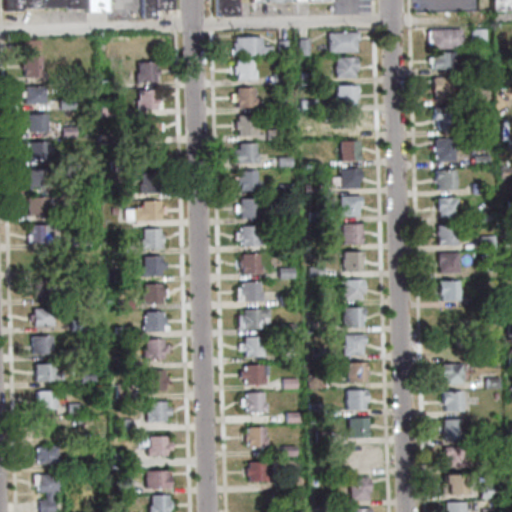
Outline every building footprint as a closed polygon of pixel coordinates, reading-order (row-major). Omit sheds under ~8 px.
[(0,0),(1,12),(18,12),(18,8),(17,0),(0,0)] [(17,0),(18,8),(35,7),(34,0),(17,0)] [(61,0),(62,7),(62,10),(83,9),(82,0),(61,0)] [(83,12),(104,11),(103,0),(82,0),(83,9),(83,12)] [(138,18),(152,18),(152,10),(169,9),(168,0),(137,0),(138,17),(138,18)] [(210,0),(210,17),(234,17),(233,0),(210,0)] [(511,0),(488,0),(489,11),(511,10),(511,0)] [(426,28),(458,28),(458,47),(426,47),(426,28)] [(469,44),(469,30),(483,29),(483,43),(469,44)] [(324,32),(355,31),(355,39),(353,39),(353,50),(325,51),(324,32)] [(268,53),(229,54),(228,42),(232,42),(232,37),(257,36),(258,45),(268,45),(268,53)] [(297,55),(296,39),(305,39),(306,54),(297,55)] [(285,41),(285,55),(275,55),(275,41),(285,41)] [(451,69),(429,69),(428,56),(432,56),(431,54),(451,53),(451,69)] [(39,76),(22,76),(21,57),(38,56),(39,76)] [(331,57),(351,56),(352,69),(350,69),(351,76),(331,77),(331,57)] [(232,60),(249,59),(249,69),(251,69),(252,79),(232,79),(232,73),(230,73),(230,65),(232,65),(232,60)] [(132,71),(134,71),(134,61),(151,61),(151,67),(154,67),(154,73),(151,74),(151,80),(132,81),(132,71)] [(297,83),(297,72),(314,72),(314,82),(297,83)] [(270,83),(270,74),(285,73),(285,83),(270,83)] [(428,77),(430,77),(430,76),(443,76),(448,76),(449,97),(431,98),(430,90),(429,90),(428,77)] [(99,88),(98,77),(109,77),(109,88),(99,88)] [(351,104),(334,105),(333,85),(352,84),(353,97),(351,97),(351,104)] [(21,86),(41,85),(41,103),(22,103),(21,86)] [(250,86),(250,97),(252,97),(253,106),(234,107),(233,101),(230,101),(230,94),(233,94),(233,87),(250,86)] [(133,108),(133,99),(135,99),(134,89),(152,88),(152,95),(157,94),(158,108),(133,108)] [(57,99),(72,98),(72,109),(57,109),(57,99)] [(313,109),(297,110),(297,99),(313,98),(313,109)] [(110,116),(97,116),(96,101),(110,100),(110,116)] [(429,107),(450,107),(450,129),(435,129),(435,118),(430,118),(429,107)] [(335,132),(334,112),(352,111),(353,120),(356,120),(356,129),(353,130),(353,131),(335,132)] [(44,131),(23,131),(23,114),(44,114),(44,131)] [(234,115),(250,114),(250,126),(254,126),(254,134),(234,134),(234,129),(232,129),(232,121),(234,121),(234,115)] [(154,136),(136,136),(135,116),(153,115),(153,122),(158,122),(159,129),(153,129),(154,136)] [(72,126),(72,137),(59,137),(59,126),(72,126)] [(264,140),(264,130),(278,129),(278,139),(264,140)] [(430,138),(432,138),(432,137),(443,137),(443,138),(450,138),(451,160),(432,161),(432,152),(431,152),(430,138)] [(354,159),(336,160),(336,141),(354,140),(354,159)] [(24,143),(45,142),(45,158),(24,158),(24,143)] [(235,143),(252,142),(252,153),(254,153),(254,161),(230,162),(230,150),(235,149),(235,143)] [(135,144),(153,143),(153,148),(156,148),(156,158),(154,158),(154,163),(136,164),(135,144)] [(470,155),(485,155),(485,165),(470,165),(470,155)] [(275,157),(287,156),(288,165),(275,166),(275,157)] [(121,171),(109,171),(108,161),(120,161),(121,171)] [(510,177),(498,177),(497,166),(510,166),(510,177)] [(336,186),(335,168),(355,167),(355,180),(354,180),(354,186),(336,186)] [(24,170),(46,169),(46,186),(25,186),(24,170)] [(432,170),(452,169),(453,188),(434,188),(434,181),(432,182),(432,170)] [(252,170),(252,181),(255,181),(255,189),(236,190),(236,174),(237,174),(237,170),(252,170)] [(136,192),(135,183),(137,183),(137,173),(155,172),(155,178),(160,177),(160,185),(155,186),(155,192),(136,192)] [(61,191),(61,180),(75,180),(76,190),(61,191)] [(289,183),(289,194),(275,194),(274,184),(289,183)] [(302,194),(302,183),(314,183),(314,193),(302,194)] [(483,183),(483,193),(469,193),(469,183),(483,183)] [(108,199),(108,189),(123,188),(123,198),(108,199)] [(354,214),(336,214),(335,195),(355,194),(356,204),(354,204),(354,214)] [(433,196),(454,195),(454,215),(435,216),(435,208),(433,209),(433,196)] [(24,197),(43,196),(43,207),(52,207),(52,213),(24,214),(24,197)] [(236,197),(253,197),(254,208),(263,208),(263,216),(237,217),(237,212),(235,212),(234,204),(236,204),(236,197)] [(156,218),(121,219),(121,208),(129,208),(129,207),(139,207),(138,200),(155,200),(155,205),(159,205),(159,212),(155,212),(156,218)] [(478,210),(491,209),(491,220),(479,220),(478,210)] [(321,210),(321,221),(305,221),(305,211),(321,210)] [(277,211),(290,211),(290,221),(277,222),(277,211)] [(26,224),(46,223),(46,241),(27,242),(26,224)] [(357,241),(339,242),(338,223),(357,223),(357,241)] [(433,225),(452,224),(453,244),(434,244),(433,225)] [(254,225),(254,236),(256,236),(257,244),(238,245),(238,238),(235,238),(235,231),(238,231),(237,225),(254,225)] [(137,249),(136,239),(140,239),(139,227),(156,227),(156,233),(159,233),(159,241),(156,241),(156,248),(137,249)] [(70,246),(70,231),(86,231),(87,245),(70,246)] [(491,234),(492,248),(478,249),(477,235),(491,234)] [(110,254),(110,242),(125,242),(125,253),(110,254)] [(340,271),(340,251),(358,250),(358,270),(340,271)] [(453,251),(454,264),(455,264),(455,270),(436,271),(436,260),(434,260),(434,251),(453,251)] [(238,253),(254,252),(255,264),(257,264),(258,272),(238,272),(238,266),(236,266),(236,259),(238,259),(238,253)] [(157,275),(138,275),(138,267),(140,266),(140,255),(156,254),(156,261),(159,260),(159,268),(157,268),(157,275)] [(320,275),(306,276),(305,267),(320,266),(320,275)] [(275,268),(290,268),(290,278),(276,278),(275,268)] [(121,269),(121,281),(105,282),(105,270),(121,269)] [(339,298),(339,279),(359,278),(359,291),(357,291),(358,297),(339,298)] [(30,280),(50,280),(51,296),(30,296),(30,280)] [(435,281),(455,280),(456,299),(438,299),(438,292),(435,292),(435,281)] [(256,281),(256,291),(258,291),(259,299),(234,300),(234,287),(238,287),(238,282),(256,281)] [(139,303),(139,294),(141,294),(141,283),(157,282),(157,288),(163,288),(163,295),(157,295),(157,303),(139,303)] [(79,302),(78,288),(92,288),(93,302),(79,302)] [(511,300),(501,300),(501,289),(511,289),(511,300)] [(308,304),(308,292),(321,292),(321,304),(308,304)] [(290,295),(291,305),(278,305),(277,296),(290,295)] [(130,309),(114,309),(114,300),(129,299),(130,309)] [(358,325),(340,326),(339,307),(360,306),(360,318),(358,318),(358,325)] [(29,307),(49,307),(49,325),(30,325),(29,307)] [(240,308),(264,307),(265,327),(235,328),(235,314),(240,314),(240,308)] [(460,308),(438,308),(438,326),(460,326),(460,308)] [(140,330),(140,321),(142,321),(142,311),(158,311),(159,316),(161,316),(161,324),(164,324),(164,330),(140,330)] [(68,319),(83,319),(83,330),(68,331),(68,319)] [(279,324),(292,323),(292,332),(279,332),(279,324)] [(128,336),(114,336),(114,326),(128,326),(128,336)] [(340,353),(339,333),(360,332),(360,342),(358,342),(358,352),(340,353)] [(48,352),(28,353),(28,335),(48,335),(48,352)] [(240,336),(258,335),(258,346),(260,346),(260,355),(241,356),(241,349),(236,349),(235,343),(240,343),(240,336)] [(436,335),(457,335),(457,354),(439,354),(439,347),(437,347),(436,335)] [(141,357),(141,349),(142,349),(142,339),(159,338),(159,344),(162,344),(162,350),(159,351),(160,357),(141,357)] [(72,358),(64,358),(63,348),(71,348),(72,358)] [(495,359),(481,360),(481,349),(494,349),(495,359)] [(114,367),(113,357),(128,357),(128,367),(114,367)] [(31,363),(52,362),(52,379),(31,380),(31,363)] [(362,381),(344,382),(343,363),(362,362),(362,381)] [(458,362),(458,382),(440,382),(440,375),(438,375),(438,363),(458,362)] [(241,363),(264,363),(265,373),(261,374),(261,382),(242,383),(242,377),(237,377),(237,370),(242,369),(241,363)] [(144,369),(161,369),(161,374),(163,374),(163,382),(161,382),(161,388),(144,389),(144,369)] [(304,388),(303,374),(318,374),(318,387),(304,388)] [(78,385),(78,375),(91,375),(91,384),(78,385)] [(279,377),(293,376),(293,388),(280,388),(279,377)] [(496,387),(482,387),(482,377),(496,376),(496,387)] [(127,398),(113,398),(112,384),(127,383),(127,398)] [(343,409),(342,390),(362,389),(362,401),(360,401),(360,408),(343,409)] [(33,390),(51,390),(52,407),(33,407),(33,390)] [(242,391),(259,390),(260,402),(262,402),(262,410),(243,411),(242,404),(239,404),(239,397),(242,397),(242,391)] [(438,391),(459,390),(459,410),(441,410),(441,402),(439,402),(438,391)] [(142,420),(142,411),(145,411),(145,400),(161,400),(161,406),(166,406),(167,413),(162,414),(162,420),(142,420)] [(64,413),(64,403),(77,402),(78,412),(64,413)] [(307,414),(307,402),(318,402),(318,414),(307,414)] [(283,411),(296,411),(296,421),(283,422),(283,411)] [(364,437),(345,437),(344,416),(363,416),(364,437)] [(60,417),(60,434),(34,435),(34,417),(60,417)] [(128,431),(115,432),(114,419),(128,419),(128,431)] [(439,419),(457,419),(458,438),(440,438),(439,419)] [(263,445),(244,445),(244,439),(241,439),(241,431),(243,431),(243,426),(260,425),(260,436),(263,436),(263,445)] [(482,431),(494,431),(494,443),(482,443),(482,431)] [(144,455),(144,446),(146,446),(146,435),(162,435),(163,441),(167,441),(168,448),(163,448),(163,454),(144,455)] [(33,445),(54,444),(54,462),(33,463),(33,459),(31,459),(31,451),(33,451),(33,445)] [(292,444),(293,455),(279,456),(279,445),(292,444)] [(461,445),(461,459),(463,459),(463,465),(444,465),(443,458),(440,458),(440,446),(461,445)] [(344,468),(344,447),(364,446),(365,467),(344,468)] [(112,467),(112,452),(129,452),(129,466),(112,467)] [(62,468),(62,459),(76,458),(76,468),(62,468)] [(495,458),(495,469),(477,470),(476,459),(495,458)] [(244,460),(261,460),(262,471),(264,471),(264,481),(245,481),(245,474),(242,474),(242,467),(244,467),(244,460)] [(321,474),(308,475),(308,464),(321,464),(321,474)] [(142,487),(142,471),(166,471),(166,486),(142,487)] [(54,490),(50,490),(50,511),(36,511),(36,499),(43,499),(43,490),(35,490),(34,473),(53,472),(54,490)] [(438,482),(441,482),(441,473),(462,473),(462,494),(444,494),(444,493),(438,493),(438,482)] [(347,498),(346,478),(365,478),(365,490),(364,490),(364,498),(347,498)] [(128,494),(114,494),(113,480),(127,480),(128,494)] [(477,498),(477,489),(480,489),(480,483),(495,483),(495,498),(477,498)] [(266,491),(246,491),(246,509),(266,509),(266,491)] [(164,511),(145,511),(145,506),(147,506),(147,494),(163,494),(164,500),(166,500),(167,508),(164,508),(164,511)] [(461,502),(461,511),(442,511),(442,502),(461,502)]
